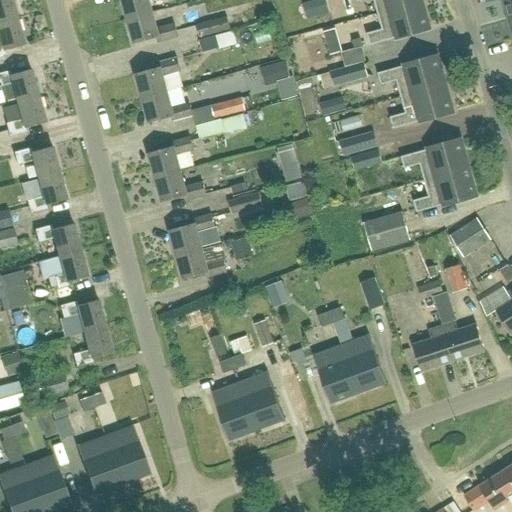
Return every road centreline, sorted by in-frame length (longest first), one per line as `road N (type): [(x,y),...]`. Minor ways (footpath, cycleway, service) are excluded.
road 1 (residential): [(193,499),(57,0)]
road 2 (unclassified): [(193,499),(511,386)]
road 3 (residential): [(511,169),(463,0)]
